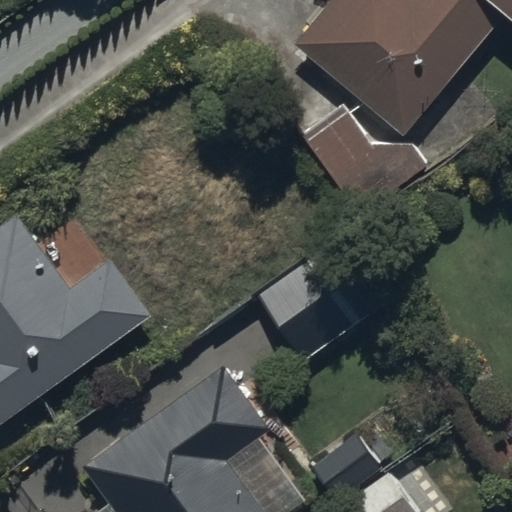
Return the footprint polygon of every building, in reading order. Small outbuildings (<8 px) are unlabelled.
[(511,0),(337,0),(299,44),(410,134),(509,12),(511,14),(511,0)] [(332,85),(290,113),(363,216),(431,167),(416,146),(373,145),(332,85)] [(301,145),(173,237),(225,309),(353,217),(301,145)] [(0,428),(155,317),(116,262),(77,290),(23,215),(0,231),(0,428)] [(346,239),(261,297),(307,363),(391,304),(346,239)] [(118,511),(298,511),(312,503),(265,436),(274,430),(229,367),(87,466),(118,511)] [(362,435),(316,466),(341,502),(386,472),(362,435)] [(419,511),(391,473),(337,511),(419,511)]
